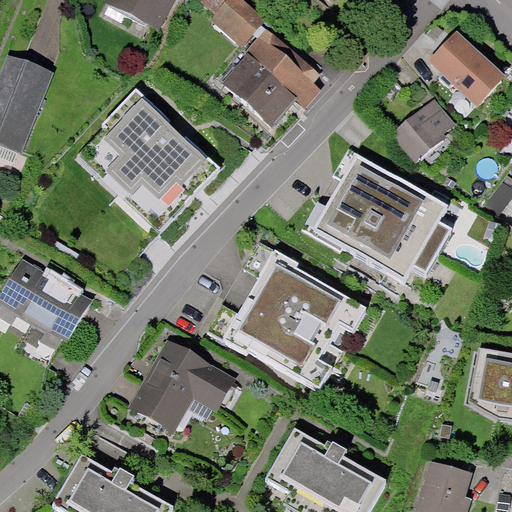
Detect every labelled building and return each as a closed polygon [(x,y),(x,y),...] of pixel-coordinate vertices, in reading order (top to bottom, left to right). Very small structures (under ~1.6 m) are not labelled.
[(103,0),(100,6),(154,35),(173,0),(103,0)] [(198,0),(215,15),(210,20),(241,48),(267,20),(244,0),(198,0)] [(305,0),(327,16),(338,0),(305,0)] [(265,29),(220,82),(273,126),(295,100),(305,109),(321,89),(313,83),(320,75),(265,29)] [(427,69),(475,112),(500,85),(452,42),(427,69)] [(0,146),(22,155),(53,78),(4,58),(0,66),(0,146)] [(220,167),(136,89),(102,125),(109,132),(103,139),(120,154),(106,169),(133,194),(142,184),(159,200),(176,182),(192,197),(220,167)] [(455,128),(433,102),(385,143),(408,169),(455,128)] [(455,220),(348,160),(301,244),(409,304),(455,220)] [(99,219),(138,255),(157,233),(118,198),(99,219)] [(262,250),(213,339),(319,398),(368,309),(262,250)] [(0,312),(63,350),(88,308),(21,267),(0,300),(0,312)] [(511,356),(465,347),(455,404),(482,426),(511,429),(511,356)] [(129,411),(177,437),(195,405),(218,417),(235,386),(163,348),(129,411)] [(264,486),(309,511),(371,511),(386,487),(295,434),(264,486)] [(53,511),(171,511),(82,460),(52,511),(53,511)] [(468,479),(426,469),(415,511),(466,511),(468,505),(461,504),(468,479)]
